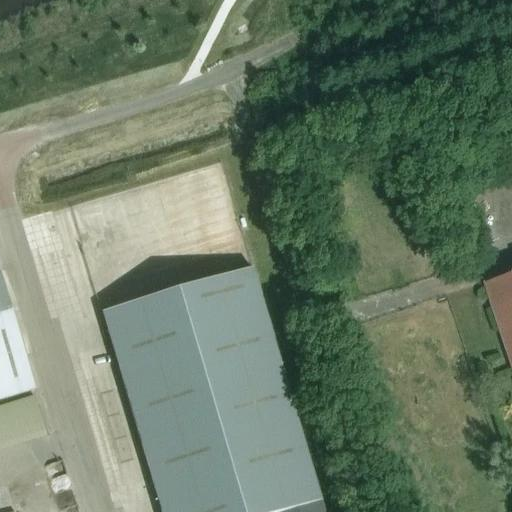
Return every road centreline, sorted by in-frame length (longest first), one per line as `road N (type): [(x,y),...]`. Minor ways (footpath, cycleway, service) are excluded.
road 1 (track): [(232,71),(294,283),(309,303),(362,313),(483,268)]
road 2 (unclassified): [(105,511),(0,190)]
road 3 (unclassified): [(0,147),(232,71),(296,39)]
